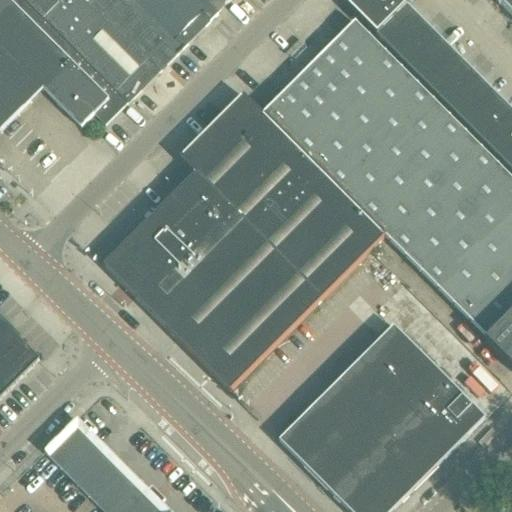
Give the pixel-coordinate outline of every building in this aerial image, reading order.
[(43,23),(20,0),(0,0),(0,134),(0,135),(19,116),(18,116),(41,92),(42,93),(43,92),(81,131),(94,118),(105,129),(127,107),(43,23)] [(20,0),(43,23),(65,0),(20,0)] [(65,0),(43,23),(127,107),(218,17),(217,16),(201,0),(65,0)] [(201,0),(217,16),(232,0),(201,0)] [(341,0),(338,3),(376,40),(407,10),(416,0),(341,0)] [(511,18),(511,0),(506,0),(500,6),(511,18)] [(335,6),(303,38),(305,40),(327,62),(330,58),(359,30),(354,25),(335,6)] [(407,10),(376,40),(401,65),(431,34),(407,10)] [(359,30),(330,58),(351,79),(380,50),(359,30)] [(431,34),(401,65),(421,86),(452,55),(431,34)] [(380,50),(351,79),(372,100),(401,72),(380,50)] [(452,55),(421,86),(441,106),(472,75),(452,55)] [(275,66),(243,99),(266,122),(299,90),(275,66)] [(401,72),(372,100),(393,121),(422,93),(401,72)] [(472,75),(441,106),(462,126),(492,95),(472,75)] [(422,93),(393,121),(415,142),(443,114),(422,93)] [(511,114),(492,95),(462,126),(482,146),(511,116),(511,114)] [(194,177),(103,269),(165,331),(229,395),(344,280),(370,254),(384,241),(266,122),(243,99),(179,162),(194,177)] [(285,103),(266,122),(287,143),(306,124),(285,103)] [(443,114),(415,142),(436,163),(464,135),(443,114)] [(511,116),(482,146),(502,167),(511,157),(511,116)] [(306,124),(287,143),(308,164),(327,145),(306,124)] [(464,135),(436,163),(457,184),(485,156),(464,135)] [(327,145),(308,164),(329,185),(348,166),(327,145)] [(485,156),(457,184),(478,205),(506,177),(485,156)] [(511,157),(502,167),(511,176),(511,157)] [(348,166),(329,185),(350,206),(370,187),(348,166)] [(511,182),(506,177),(478,205),(499,226),(511,212),(511,182)] [(370,187),(350,206),(371,227),(391,208),(370,187)] [(391,208),(371,227),(384,240),(392,249),(412,229),(391,208)] [(511,212),(499,226),(511,238),(511,212)] [(412,229),(392,249),(413,270),(433,250),(412,229)] [(433,250),(413,270),(434,290),(454,271),(433,250)] [(511,250),(454,309),(469,324),(468,324),(469,325),(470,325),(485,340),(484,340),(485,341),(487,340),(489,341),(485,345),(511,372),(511,250)] [(454,271),(434,290),(452,308),(453,308),(472,289),(454,271)] [(0,403),(39,365),(0,325),(0,403)] [(394,511),(485,422),(392,331),(278,445),(345,511),(394,511)] [(76,424),(44,455),(100,511),(163,511),(159,507),(162,505),(151,494),(149,497),(76,424)]
